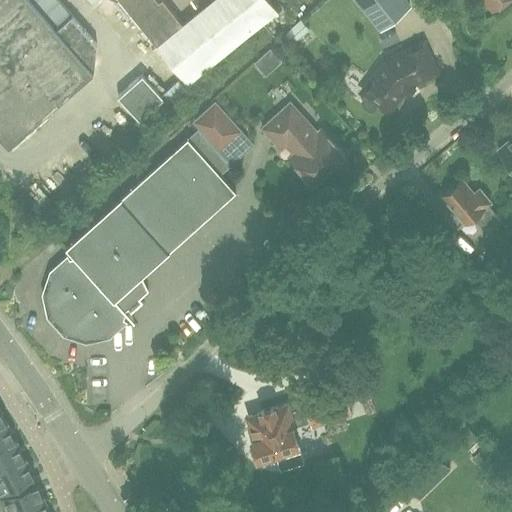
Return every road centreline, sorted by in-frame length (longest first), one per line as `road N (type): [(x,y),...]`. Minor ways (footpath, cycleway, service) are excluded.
road 1 (unclassified): [(79,459),(511,88)]
road 2 (tertiary): [(79,459),(0,346)]
